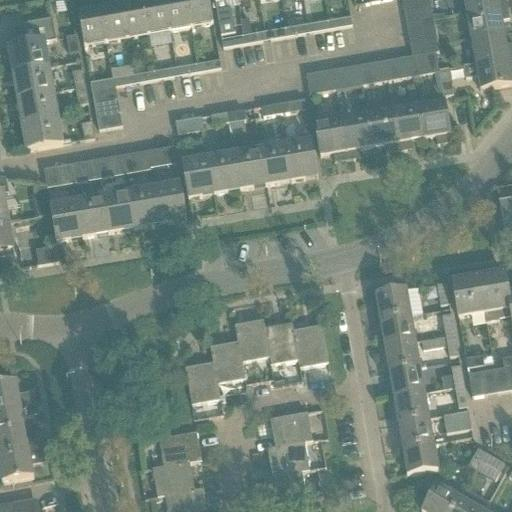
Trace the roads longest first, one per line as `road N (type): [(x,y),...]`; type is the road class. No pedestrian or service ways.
road 1 (residential): [(73,331),(165,298),(340,264)]
road 2 (residential): [(237,511),(239,407),(365,391)]
road 3 (residential): [(340,264),(382,247),(511,137)]
road 4 (residential): [(103,511),(73,331)]
road 5 (residential): [(365,391),(340,264)]
road 6 (residential): [(386,511),(365,391)]
